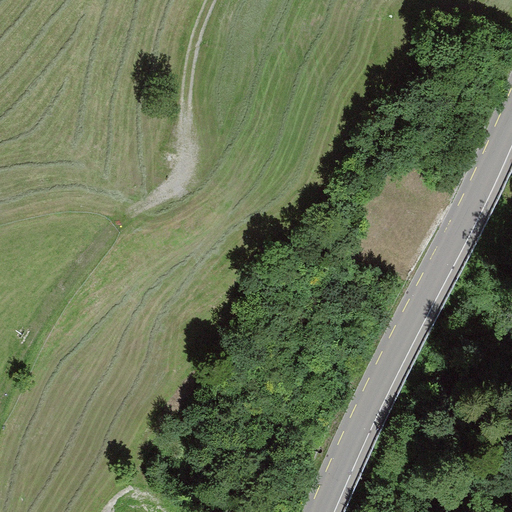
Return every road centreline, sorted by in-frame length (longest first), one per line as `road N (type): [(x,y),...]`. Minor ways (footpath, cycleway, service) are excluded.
road 1 (track): [(213,0),(189,56),(166,201),(85,266),(12,375),(0,416)]
road 2 (tertiary): [(511,122),(322,511)]
